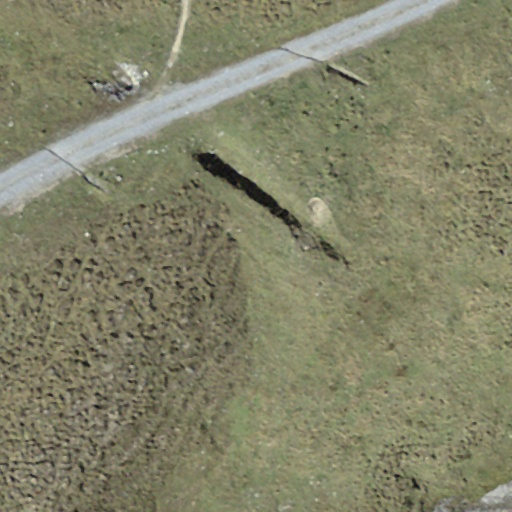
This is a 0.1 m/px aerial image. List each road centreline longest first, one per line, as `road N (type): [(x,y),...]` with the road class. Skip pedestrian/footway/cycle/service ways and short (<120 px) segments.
road 1 (track): [(388,0),(180,89)]
road 2 (track): [(180,89),(0,178)]
